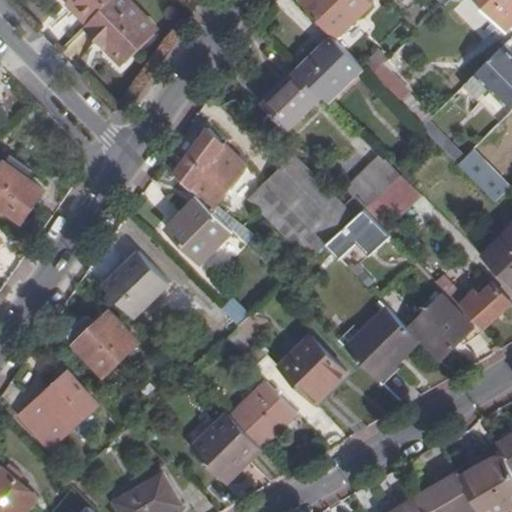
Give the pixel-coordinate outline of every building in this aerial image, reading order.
[(76,12),(92,28),(118,0),(72,0),(80,8),(76,12)] [(158,33),(127,0),(118,0),(92,28),(126,65),(158,33)] [(371,0),(308,0),(305,3),(336,35),(339,38),(374,3),(371,0)] [(511,0),(475,0),(506,31),(511,24),(511,0)] [(331,99),(365,65),(339,38),(336,35),(301,70),(326,95),(331,99)] [(511,40),(478,74),(511,107),(511,40)] [(291,128),(326,95),(301,70),(267,104),(291,128)] [(223,200),(252,166),(214,127),(179,174),(203,197),(237,230),(250,243),(258,235),(223,200)] [(355,193),(369,207),(405,174),(379,148),(343,180),(355,193)] [(511,188),(511,185),(476,149),(462,163),(499,201),(510,190),(511,188)] [(295,159),(270,184),(329,245),(369,207),(355,193),(341,207),(295,159)] [(9,165),(0,175),(0,203),(26,221),(47,191),(9,165)] [(388,227),(426,194),(405,174),(369,207),(388,227)] [(329,245),(270,184),(252,200),(311,261),(329,245)] [(237,230),(203,197),(169,230),(203,265),(237,230)] [(375,252),(395,234),(388,227),(369,207),(329,245),(342,258),(358,242),(360,244),(364,241),(375,252)] [(511,281),(511,229),(486,255),(511,281)] [(143,253),(108,287),(137,318),(173,284),(143,253)] [(447,274),(440,280),(466,307),(469,306),(487,326),(511,303),(511,297),(497,281),(478,298),(474,294),(470,298),(447,274)] [(181,288),(169,301),(188,318),(200,305),(181,288)] [(460,341),(474,326),(444,296),(431,308),(438,316),(419,333),(442,358),(460,341)] [(236,297),(225,309),(240,323),(252,311),(236,297)] [(381,380),(422,341),(390,307),(365,331),(349,347),(363,362),(381,380)] [(271,319),(260,309),(241,325),(252,336),(271,319)] [(103,323),(79,344),(107,375),(143,344),(114,313),(103,323)] [(73,338),(79,344),(103,323),(96,317),(92,317),(73,333),(73,338)] [(359,323),(341,339),(349,347),(365,331),(359,323)] [(259,365),(270,355),(252,336),(241,325),(231,335),(259,365)] [(465,345),(480,332),(474,326),(460,341),(465,345)] [(349,371),(313,335),(281,366),(317,402),(349,371)] [(23,413),(54,445),(62,437),(90,410),(100,400),(70,368),(23,413)] [(269,383),(234,416),(265,447),(299,414),(269,383)] [(90,410),(62,437),(76,451),(104,424),(90,410)] [(249,464),(266,448),(265,447),(234,416),(232,414),(197,447),(227,480),(246,460),(249,464)] [(511,431),(498,440),(501,444),(511,437),(511,431)] [(511,462),(511,437),(501,444),(507,454),(511,462)] [(485,511),(511,511),(511,462),(507,454),(465,478),(485,511)] [(229,483),(249,464),(246,460),(227,480),(229,483)] [(6,468),(0,474),(0,511),(29,511),(43,497),(6,468)] [(485,511),(465,478),(461,472),(419,497),(428,511),(485,511)] [(166,473),(119,499),(126,511),(168,511),(184,504),(166,473)] [(428,511),(419,497),(393,511),(428,511)]
